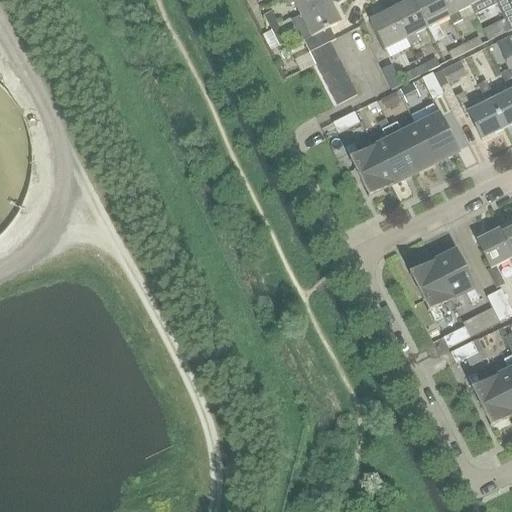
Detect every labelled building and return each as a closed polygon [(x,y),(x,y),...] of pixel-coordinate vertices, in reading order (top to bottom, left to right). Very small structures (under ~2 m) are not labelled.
[(329,3),(327,0),(284,0),(289,8),(294,5),(300,17),(329,3)] [(427,29),(413,0),(392,11),(406,40),(410,47),(419,42),(416,35),(427,29)] [(449,18),(439,0),(413,0),(427,29),(434,43),(444,38),(437,24),(449,18)] [(470,7),(466,0),(439,0),(449,18),(452,26),(461,21),(458,14),(470,7)] [(484,0),(493,0),(509,31),(511,29),(511,10),(509,5),(511,4),(508,0),(466,0),(470,7),(484,0)] [(335,41),(329,30),(340,24),(329,3),(300,17),(300,18),(294,21),(304,41),(303,42),(308,53),(309,53),(329,43),(330,44),(335,41)] [(406,40),(392,11),(369,23),(384,51),(406,40)] [(272,14),(264,17),(272,33),(279,29),(272,14)] [(279,29),(272,33),(279,48),(287,44),(279,29)] [(481,43),(478,36),(462,44),(466,51),(481,43)] [(503,58),(511,53),(511,46),(508,39),(497,44),(503,58)] [(330,44),(329,43),(309,53),(314,64),(335,54),(330,44)] [(466,51),(462,44),(447,52),(450,59),(466,51)] [(340,65),(335,54),(314,64),(320,75),(340,65)] [(420,66),(424,73),(439,65),(435,58),(420,66)] [(442,72),(449,85),(467,76),(460,63),(442,72)] [(346,75),(340,65),(320,75),(325,85),(346,75)] [(424,73),(420,66),(405,74),(408,81),(424,73)] [(401,85),(392,67),(382,72),(391,90),(401,85)] [(499,75),(508,93),(511,91),(511,80),(508,71),(499,75)] [(351,85),(346,75),(325,85),(330,96),(351,85)] [(429,103),(440,98),(429,76),(418,82),(429,103)] [(477,87),(485,104),(490,102),(503,130),(511,125),(511,91),(508,93),(494,100),(485,83),(477,87)] [(330,96),(336,107),(357,97),(351,85),(330,96)] [(418,96),(413,87),(400,93),(405,102),(418,96)] [(480,141),(480,142),(503,130),(490,102),(485,104),(471,112),(462,94),(454,98),(463,116),(467,115),(480,141)] [(396,95),(382,103),(387,112),(401,104),(396,95)] [(430,121),(416,128),(434,165),(458,153),(457,152),(456,153),(438,118),(440,117),(439,116),(438,117),(432,106),(424,110),(430,121)] [(355,112),(335,122),(339,130),(358,120),(355,112)] [(396,124),(388,128),(413,176),(434,165),(416,128),(402,135),(396,124)] [(381,132),(386,143),(372,150),(391,187),(413,176),(388,128),(381,132)] [(349,162),(349,163),(351,162),(368,197),(367,197),(367,199),(391,187),(372,150),(358,157),(353,146),(345,150),(350,161),(349,162)] [(511,224),(500,231),(511,255),(511,259),(509,261),(511,267),(511,224)] [(495,268),(509,261),(511,259),(511,255),(500,231),(476,243),(476,244),(477,244),(490,269),(489,269),(490,270),(486,272),(495,290),(503,286),(495,268)] [(465,294),(470,305),(478,302),(473,290),(474,290),(474,288),(473,289),(455,254),(456,254),(456,253),(432,264),(451,301),(465,294)] [(432,264),(409,276),(409,277),(411,277),(428,311),(427,312),(427,313),(429,312),(434,324),(442,320),(437,309),(451,301),(432,264)] [(499,324),(511,317),(511,314),(500,291),(493,295),(486,298),(492,310),(499,324)] [(492,310),(476,318),(483,332),(499,324),(492,310)] [(448,350),(469,339),(464,329),(442,340),(448,350)] [(511,336),(503,340),(511,356),(511,355),(511,336)] [(450,355),(455,365),(477,354),(471,344),(450,355)] [(503,362),(508,373),(494,380),(511,415),(511,360),(510,358),(503,362)] [(511,415),(494,380),(480,387),(475,376),(467,380),(472,391),(471,391),(472,392),(473,392),(490,427),(489,427),(489,428),(511,417),(511,415)]
